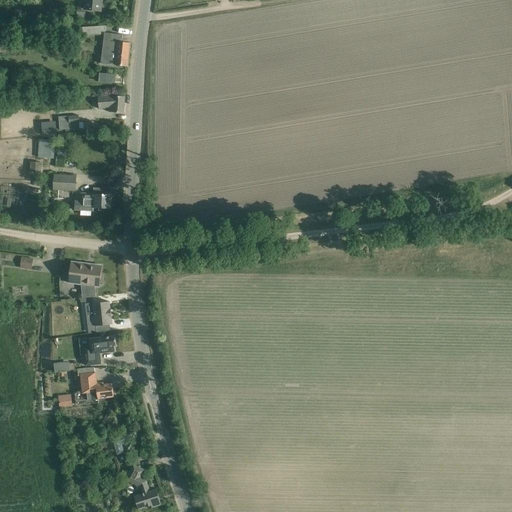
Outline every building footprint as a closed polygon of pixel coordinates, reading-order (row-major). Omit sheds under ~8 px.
[(85,0),(84,10),(86,10),(101,12),(102,0),(85,0)] [(77,9),(76,18),(85,19),(86,10),(84,10),(77,9)] [(106,26),(82,28),(83,35),(104,35),(106,35),(106,34),(106,26)] [(106,35),(105,51),(108,51),(107,65),(115,66),(118,66),(128,67),(130,44),(122,43),(123,36),(113,35),(109,34),(106,34),(106,35)] [(114,83),(114,73),(98,72),(98,82),(114,83)] [(125,97),(115,96),(99,98),(99,109),(111,109),(110,113),(124,114),(125,97)] [(79,116),(59,117),(59,118),(60,130),(71,129),(80,128),(79,123),(79,116)] [(39,139),(38,157),(50,158),(51,140),(39,139)] [(31,162),(30,172),(41,173),(42,163),(31,162)] [(76,176),(54,175),(54,189),(75,190),(76,176)] [(80,202),(75,201),(74,210),(93,211),(93,208),(111,209),(112,195),(111,195),(111,190),(94,189),(93,194),(81,194),(80,202)] [(53,219),(49,211),(45,214),(49,221),(53,219)] [(22,257),(20,269),(32,270),(33,259),(22,257)] [(70,274),(69,283),(73,284),(85,285),(87,298),(96,297),(95,287),(99,287),(99,285),(103,285),(103,284),(101,284),(100,277),(101,266),(93,265),(93,266),(87,265),(87,262),(86,264),(72,262),(70,272),(70,274)] [(93,304),(86,305),(87,315),(94,315),(95,327),(96,327),(96,333),(109,331),(109,325),(110,325),(112,325),(111,317),(112,317),(111,309),(110,309),(109,302),(93,304)] [(107,338),(90,340),(91,347),(84,347),(86,366),(101,364),(100,353),(114,352),(113,346),(116,345),(115,337),(109,337),(107,337),(107,338)] [(95,368),(78,370),(78,375),(81,375),(83,387),(89,387),(90,392),(88,394),(89,400),(88,400),(89,401),(98,400),(98,398),(106,398),(109,398),(109,397),(114,397),(112,384),(104,385),(104,383),(97,384),(95,373),(95,368)] [(59,396),(60,407),(72,406),(71,395),(59,396)] [(129,420),(125,427),(129,430),(130,428),(133,427),(133,425),(131,426),(133,422),(129,420)] [(133,451),(132,443),(124,445),(126,453),(133,451)] [(123,454),(122,444),(115,445),(116,455),(123,454)] [(144,470),(133,465),(125,480),(139,487),(142,494),(134,497),(139,510),(151,506),(152,508),(161,505),(156,489),(150,491),(146,480),(141,478),(144,470)]
